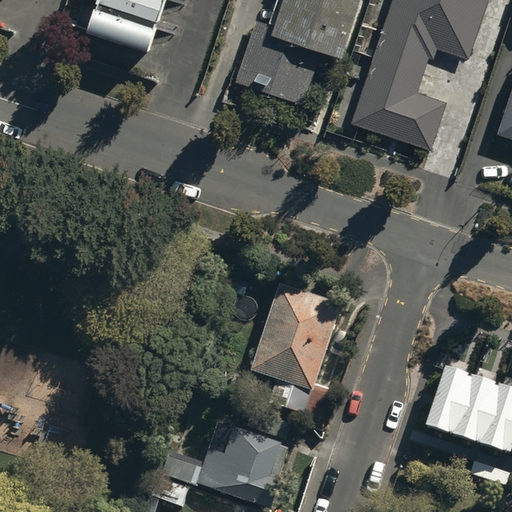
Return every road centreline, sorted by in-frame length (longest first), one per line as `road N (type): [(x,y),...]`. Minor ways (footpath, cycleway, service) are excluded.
road 1 (residential): [(0,100),(426,238)]
road 2 (residential): [(338,511),(426,238)]
